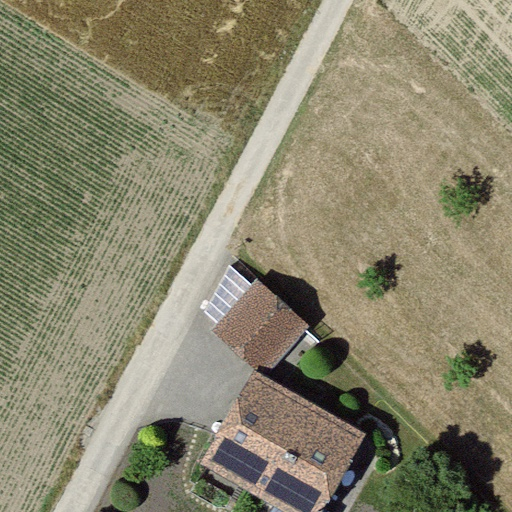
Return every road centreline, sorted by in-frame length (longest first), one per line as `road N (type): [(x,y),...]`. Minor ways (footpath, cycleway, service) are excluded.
road 1 (track): [(198,260),(337,0)]
road 2 (residential): [(69,511),(198,260)]
